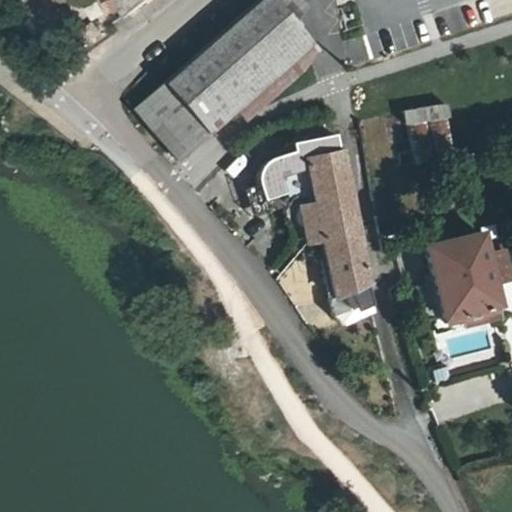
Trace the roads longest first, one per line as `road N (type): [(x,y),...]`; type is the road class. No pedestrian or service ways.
road 1 (residential): [(67,111),(175,198),(330,398),(431,473),(452,511)]
road 2 (residential): [(202,0),(67,111)]
